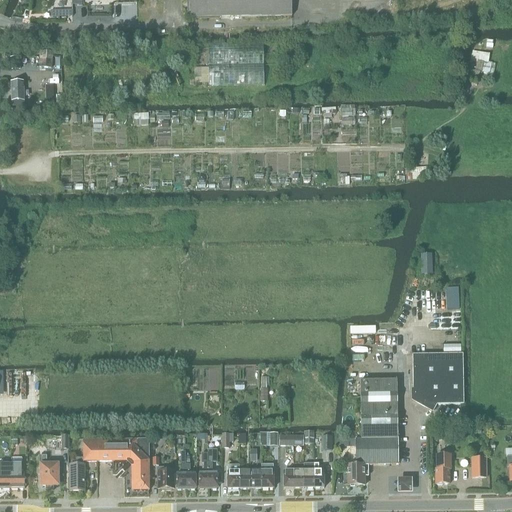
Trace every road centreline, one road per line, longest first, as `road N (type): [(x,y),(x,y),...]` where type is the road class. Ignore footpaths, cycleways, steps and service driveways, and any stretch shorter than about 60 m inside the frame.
road 1 (tertiary): [(297,508),(511,502)]
road 2 (tertiary): [(165,511),(297,508)]
